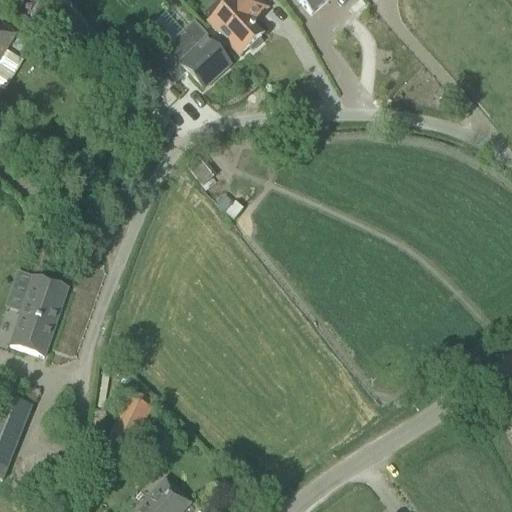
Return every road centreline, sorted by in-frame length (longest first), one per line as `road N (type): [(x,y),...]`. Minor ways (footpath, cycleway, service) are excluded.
road 1 (residential): [(78,420),(119,247),(189,125),(404,125),(467,140),(511,167)]
road 2 (residential): [(292,511),(511,367)]
